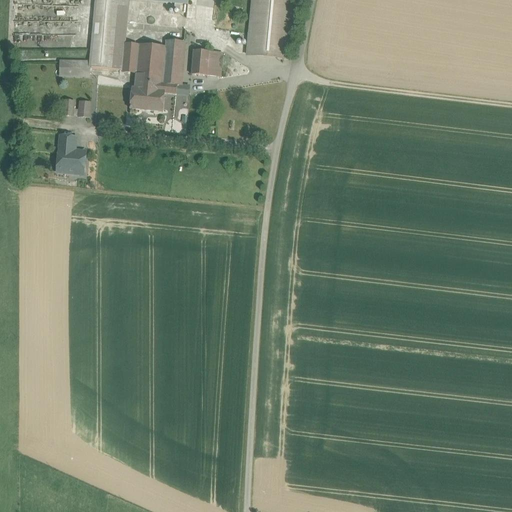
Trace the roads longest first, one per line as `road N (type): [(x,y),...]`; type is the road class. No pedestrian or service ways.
road 1 (track): [(249,511),(264,222),(290,78)]
road 2 (track): [(511,104),(290,78)]
road 3 (track): [(276,151),(96,131)]
road 4 (track): [(290,78),(203,33),(204,0)]
